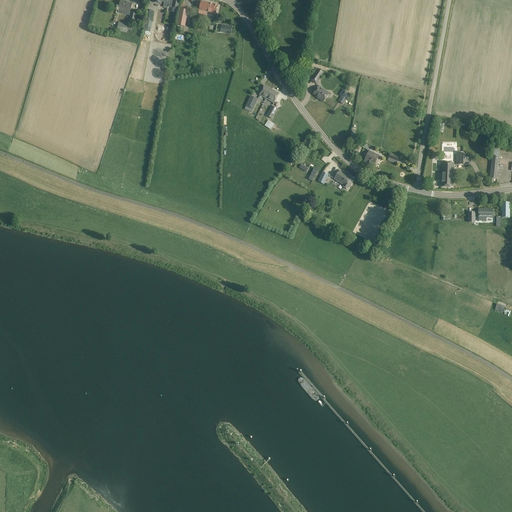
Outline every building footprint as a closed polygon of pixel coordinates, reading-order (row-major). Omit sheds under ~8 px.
[(130,12),(133,4),(121,1),(119,9),(128,12),(127,15),(130,16),(129,22),(135,23),(137,13),(131,11),(131,12),(130,12)] [(202,2),(198,14),(206,17),(208,12),(216,15),(218,6),(202,2)] [(177,26),(185,27),(188,11),(180,9),(177,26)] [(152,22),(154,11),(147,10),(145,21),(152,22)] [(128,24),(119,22),(117,31),(127,33),(127,30),(131,31),(132,27),(128,26),(128,24)] [(230,34),(232,27),(222,25),(220,32),(230,34)] [(311,81),(316,84),(324,73),(318,69),(311,81)] [(266,99),(271,89),(265,86),(259,95),(266,99)] [(319,86),(313,95),(317,97),(316,98),(323,103),(329,94),(319,86)] [(271,89),(266,99),(265,99),(274,104),(279,94),(271,89)] [(342,96),(338,101),(343,105),(347,99),(342,96)] [(257,100),(251,97),(245,110),(251,113),(257,100)] [(277,109),(272,106),(267,116),(272,119),(277,109)] [(269,121),(265,126),(271,131),(275,125),(269,121)] [(369,151),(364,162),(374,167),(379,156),(369,151)] [(399,157),(390,154),(388,161),(397,164),(399,157)] [(497,180),(499,157),(492,156),(490,179),(497,180)] [(442,163),(441,187),(453,188),(454,163),(442,163)] [(314,169),(309,180),(313,182),(319,171),(314,169)] [(348,190),(355,179),(350,176),(349,177),(340,171),(335,179),(344,185),(343,187),(348,190)] [(325,183),(329,175),(323,173),(319,180),(325,183)] [(510,203),(502,203),(502,218),(510,218),(510,203)] [(493,209),(479,209),(479,217),(486,217),(486,222),(491,222),(491,217),(493,218),(493,209)] [(371,254),(375,246),(367,242),(365,247),(367,248),(366,250),(369,251),(368,252),(371,254)] [(494,310),(502,313),(504,307),(497,304),(494,310)]
